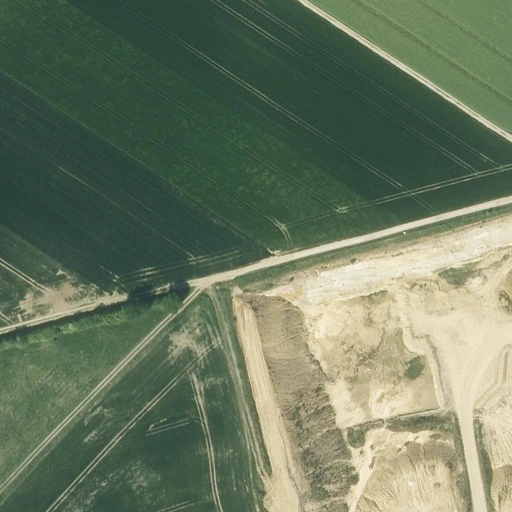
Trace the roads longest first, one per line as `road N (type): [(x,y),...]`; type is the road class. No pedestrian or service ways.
road 1 (track): [(511,201),(224,275),(284,511)]
road 2 (unknown): [(511,345),(448,425),(346,465),(323,498),(323,511)]
road 3 (track): [(224,275),(0,331)]
